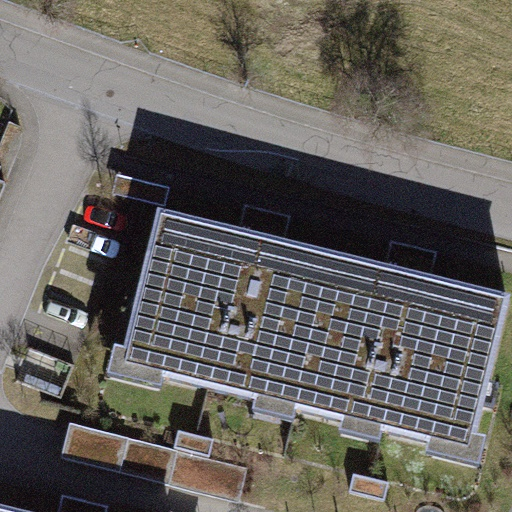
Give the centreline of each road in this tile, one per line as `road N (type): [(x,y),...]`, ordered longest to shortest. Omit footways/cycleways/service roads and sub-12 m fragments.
road 1 (residential): [(90,67),(511,194)]
road 2 (residential): [(0,281),(90,67)]
